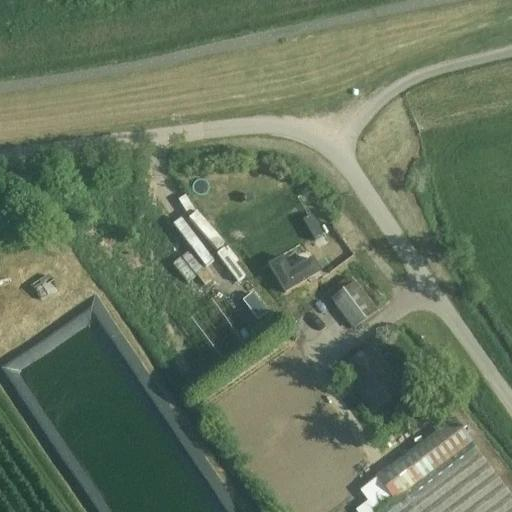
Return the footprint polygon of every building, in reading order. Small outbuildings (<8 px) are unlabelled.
[(174,263),(187,283),(205,273),(192,252),(174,263)] [(268,266),(285,295),(322,273),(313,258),(291,271),(283,257),(268,266)] [(355,283),(331,301),(353,330),(378,312),(355,283)] [(371,351),(345,371),(377,413),(404,393),(371,351)] [(380,511),(511,511),(511,497),(472,444),(473,444),(454,420),(423,443),(418,435),(409,441),(415,449),(377,478),(377,479),(366,487),(383,510),(380,511)]
